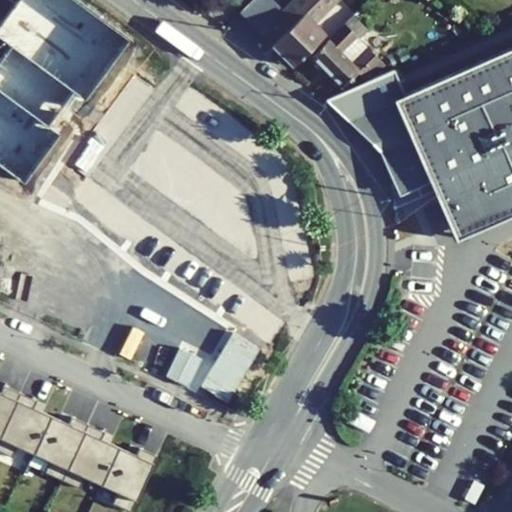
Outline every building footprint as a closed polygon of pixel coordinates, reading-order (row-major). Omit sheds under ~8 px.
[(0,164),(23,180),(58,132),(46,124),(71,90),(83,99),(127,39),(72,0),(13,0),(0,19),(0,37),(11,45),(0,59),(0,164)] [(253,0),(240,14),(294,66),(325,35),(313,24),(335,0),(295,0),(284,12),(271,0),(253,0)] [(344,23),(357,38),(366,29),(352,15),(344,23)] [(310,56),(341,88),(344,85),(357,72),(363,78),(385,65),(357,38),(344,23),(310,56)] [(428,182),(429,184),(511,148),(511,46),(403,95),(392,70),(324,98),(379,152),(390,176),(420,163),(428,182)] [(344,85),(347,90),(364,82),(363,78),(357,72),(344,85)] [(511,148),(429,184),(453,239),(468,233),(511,213),(511,148)] [(418,186),(428,182),(420,163),(390,176),(399,195),(409,190),(418,186)] [(0,396),(0,457),(12,463),(17,453),(50,468),(44,479),(79,496),(85,485),(117,501),(112,511),(113,511),(169,511),(181,488),(164,480),(168,471),(140,458),(137,464),(100,447),(104,438),(72,422),(69,429),(31,412),(35,405),(3,390),(0,396)]
